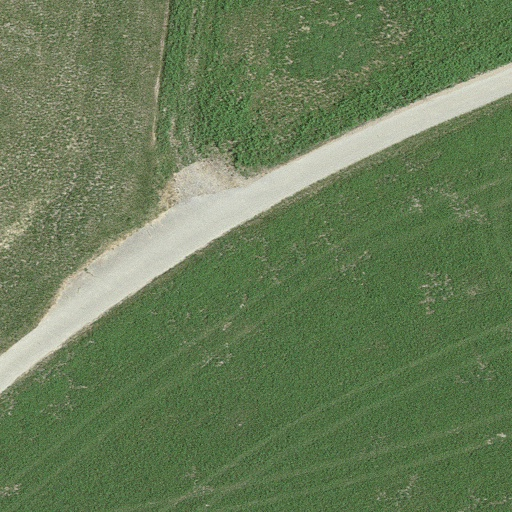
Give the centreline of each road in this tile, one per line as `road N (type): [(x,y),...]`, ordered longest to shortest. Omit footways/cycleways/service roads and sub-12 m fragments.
road 1 (unclassified): [(0,373),(176,243),(275,186),(511,77)]
road 2 (track): [(177,0),(176,243)]
